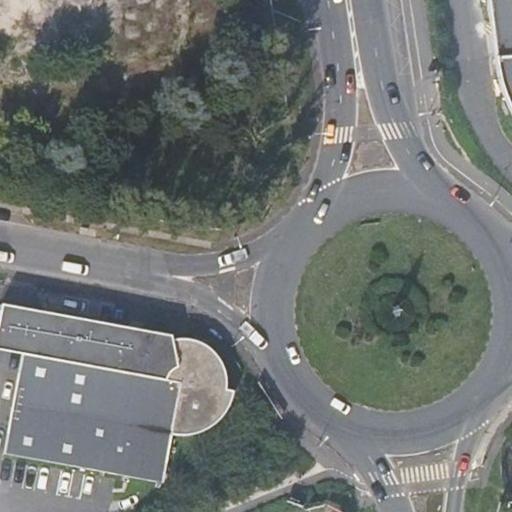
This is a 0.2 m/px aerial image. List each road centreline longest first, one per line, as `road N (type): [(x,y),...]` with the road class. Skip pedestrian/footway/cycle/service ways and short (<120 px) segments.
road 1 (tertiary): [(440,188),(393,134),(348,0)]
road 2 (tertiary): [(347,0),(337,196)]
road 3 (tertiary): [(311,215),(285,250),(273,294),(276,334),(291,370)]
road 4 (unclassified): [(311,215),(231,261),(160,275)]
road 5 (unclassified): [(160,275),(0,244)]
road 6 (unclassified): [(160,275),(230,316),(291,370)]
road 7 (tertiary): [(344,417),(395,429),(438,422),(475,403)]
